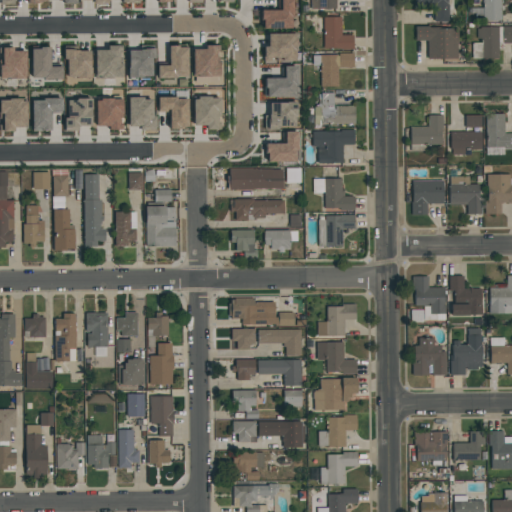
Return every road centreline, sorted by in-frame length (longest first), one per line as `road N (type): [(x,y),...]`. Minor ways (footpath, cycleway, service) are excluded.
road 1 (residential): [(0,23),(227,24),(242,44),(243,134),(225,148),(197,152),(0,154)]
road 2 (residential): [(381,0),(387,511)]
road 3 (residential): [(0,281),(384,280)]
road 4 (residential): [(198,278),(198,511)]
road 5 (residential): [(0,501),(198,499)]
road 6 (residential): [(383,85),(511,83)]
road 7 (residential): [(384,250),(511,247)]
road 8 (residential): [(197,152),(198,278)]
road 9 (residential): [(386,399),(511,399)]
